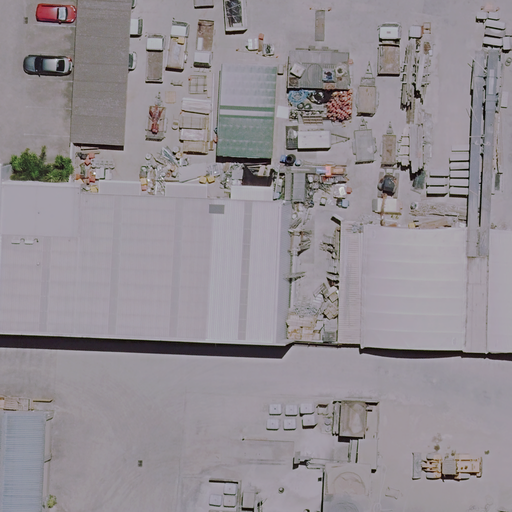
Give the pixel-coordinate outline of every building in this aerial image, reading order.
[(427,352),(345,210),(339,347),(427,352)] [(184,217),(0,211),(0,350),(180,356),(184,217)] [(19,511),(22,429),(0,428),(0,511),(19,511)] [(319,511),(321,473),(263,471),(260,511),(319,511)] [(377,511),(379,476),(330,474),(328,511),(377,511)]
